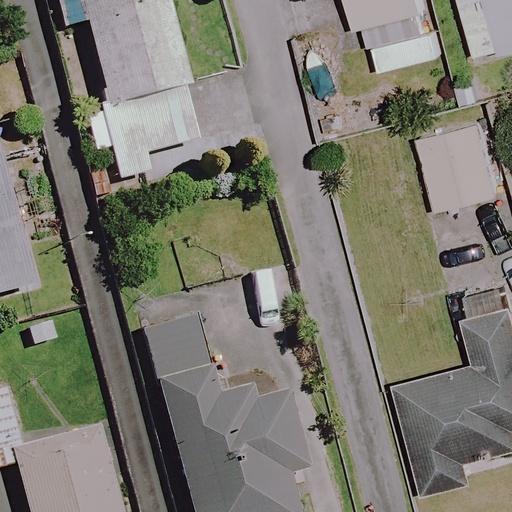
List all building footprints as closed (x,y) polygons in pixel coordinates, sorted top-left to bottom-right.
[(100,153),(108,186),(190,165),(187,150),(197,147),(160,0),(73,0),(82,33),(100,106),(73,112),(84,156),(100,153)] [(422,12),(419,0),(343,0),(352,30),(422,12)] [(511,0),(458,0),(474,59),(511,49),(511,0)] [(439,58),(432,30),(371,45),(378,73),(439,58)] [(497,197),(478,124),(415,139),(434,212),(497,197)] [(0,297),(27,291),(0,178),(0,297)] [(474,483),(469,460),(511,449),(511,336),(502,291),(454,302),(469,369),(395,385),(420,495),(474,483)] [(277,393),(210,410),(188,323),(137,336),(181,511),(289,511),(280,475),(297,471),(277,393)] [(0,469),(8,467),(19,511),(108,511),(87,428),(11,448),(0,406),(0,469)]
